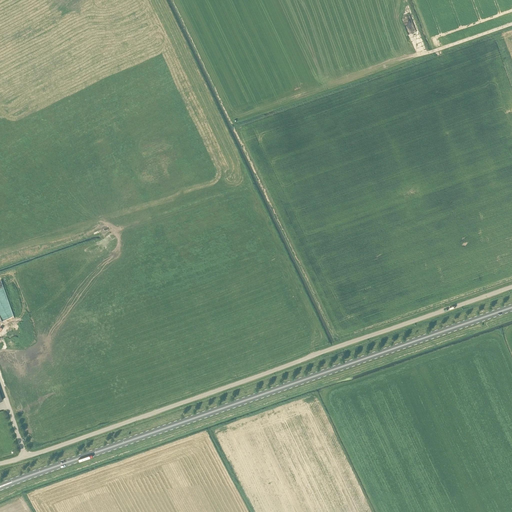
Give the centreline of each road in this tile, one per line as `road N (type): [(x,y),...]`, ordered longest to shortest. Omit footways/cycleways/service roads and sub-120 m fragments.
road 1 (unclassified): [(0,464),(511,287)]
road 2 (primary): [(8,483),(511,307)]
